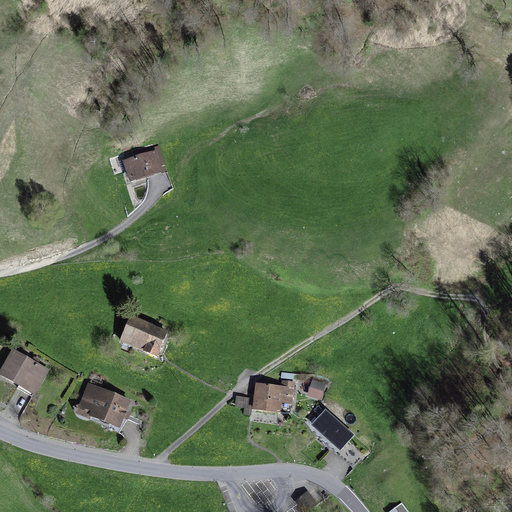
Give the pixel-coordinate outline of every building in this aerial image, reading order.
[(138,155),(123,161),(130,183),(167,172),(159,147),(137,153),(138,155)] [(130,316),(120,342),(159,357),(169,332),(130,316)] [(13,349),(0,371),(0,374),(35,395),(49,371),(13,349)] [(281,386),(256,383),(252,410),(280,414),(281,403),(293,405),(295,382),(282,381),(281,386)] [(326,386),(310,381),(305,398),(321,402),(326,386)] [(73,407),(75,415),(90,420),(91,417),(120,428),(132,401),(88,384),(80,404),(73,407)] [(370,449),(326,409),(308,429),(353,469),(370,449)] [(308,511),(319,504),(310,491),(293,503),(299,511),(308,511)] [(408,511),(402,503),(389,511),(408,511)]
